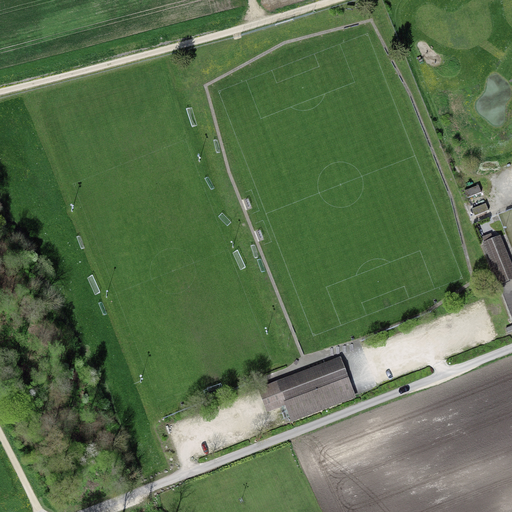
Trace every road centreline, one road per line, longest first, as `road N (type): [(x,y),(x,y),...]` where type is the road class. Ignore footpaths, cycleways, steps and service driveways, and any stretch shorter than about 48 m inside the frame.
road 1 (residential): [(511,351),(94,511)]
road 2 (track): [(342,0),(0,92)]
